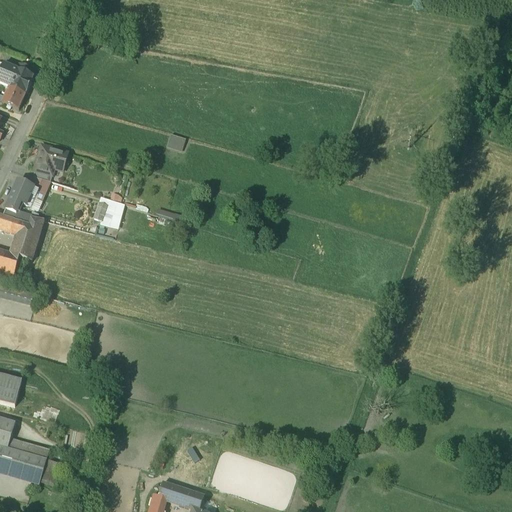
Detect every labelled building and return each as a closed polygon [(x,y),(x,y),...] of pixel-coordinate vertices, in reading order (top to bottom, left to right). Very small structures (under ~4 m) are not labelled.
[(32,70),(20,64),(17,70),(30,75),(32,70)] [(17,70),(6,65),(1,75),(0,74),(0,85),(9,90),(25,97),(27,93),(28,94),(32,84),(31,83),(34,77),(30,75),(17,70)] [(25,97),(9,90),(4,99),(2,104),(7,106),(6,109),(10,111),(11,108),(18,111),(25,97)] [(185,142),(170,137),(167,147),(182,151),(185,142)] [(68,155),(41,147),(34,172),(35,173),(53,177),(56,163),(65,166),(68,155)] [(53,177),(35,173),(33,179),(51,184),(53,177)] [(43,205),(51,184),(33,179),(29,178),(25,186),(38,192),(34,201),(43,205)] [(25,186),(18,183),(14,192),(34,201),(38,192),(25,186)] [(34,201),(14,192),(5,212),(16,216),(17,214),(18,210),(21,212),(23,207),(30,210),(34,201)] [(100,227),(119,232),(126,208),(101,200),(99,204),(107,207),(101,223),(100,227)] [(107,207),(99,204),(94,220),(101,223),(107,207)] [(31,219),(17,214),(16,216),(5,212),(3,218),(5,219),(14,222),(13,223),(19,225),(29,228),(31,220),(31,219)] [(173,221),(175,216),(161,213),(160,218),(173,221)] [(184,219),(175,216),(173,221),(171,228),(181,231),(184,219)] [(3,218),(0,217),(0,230),(10,234),(13,223),(14,222),(4,219),(3,218)] [(31,220),(29,228),(19,225),(16,236),(10,256),(19,259),(31,263),(43,223),(31,220)] [(13,223),(10,234),(16,236),(19,225),(13,223)] [(10,256),(0,253),(0,273),(14,277),(19,259),(10,256)] [(37,299),(0,288),(0,297),(35,306),(37,299)] [(22,383),(0,377),(0,405),(15,409),(22,383)] [(15,426),(0,421),(0,448),(7,450),(10,441),(15,426)] [(49,453),(10,441),(7,450),(47,461),(49,453)] [(0,475),(39,487),(39,485),(55,490),(63,466),(47,461),(0,448),(0,475)] [(200,511),(204,499),(162,485),(157,500),(165,503),(194,511),(193,511),(200,511)] [(157,500),(154,499),(149,511),(162,511),(165,503),(157,500)]
